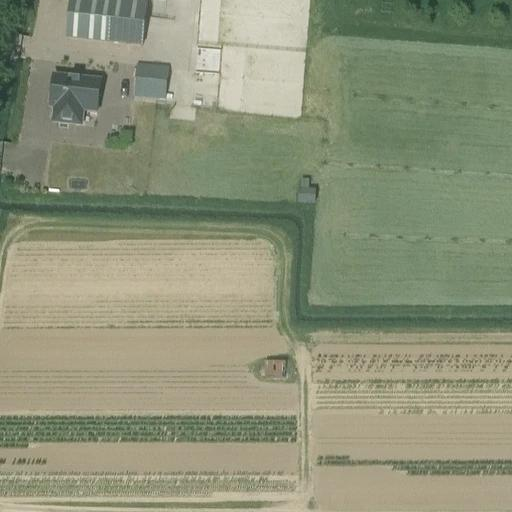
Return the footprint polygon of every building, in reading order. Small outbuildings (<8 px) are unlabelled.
[(144,4),(106,0),(66,0),(63,39),(141,47),(144,4)] [(236,55),(235,79),(254,80),(255,56),(236,55)] [(137,67),(134,98),(165,101),(168,70),(137,67)] [(81,111),(96,112),(99,80),(51,76),(48,107),(52,108),(51,123),(79,126),(81,111)] [(309,190),(310,181),(300,181),(300,191),(299,191),(298,205),(315,205),(315,192),(309,191),(309,190)] [(269,361),(269,377),(286,377),(287,362),(269,361)]
